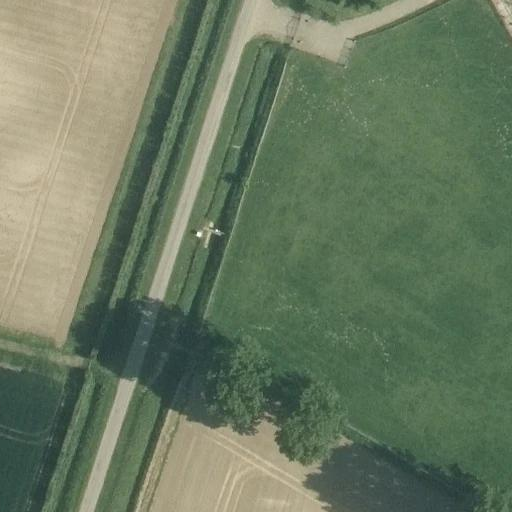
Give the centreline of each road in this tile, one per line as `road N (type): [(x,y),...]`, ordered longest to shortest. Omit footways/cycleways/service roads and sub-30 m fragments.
road 1 (track): [(200,0),(34,511)]
road 2 (unclassified): [(84,511),(250,0)]
road 3 (track): [(0,347),(126,381)]
